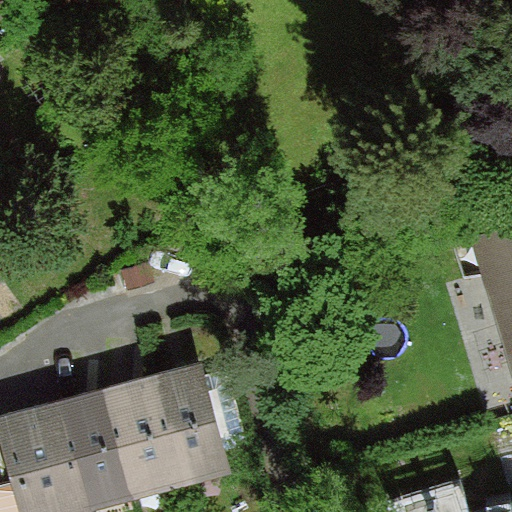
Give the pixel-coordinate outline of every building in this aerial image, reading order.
[(511,227),(484,236),(511,326),(511,227)] [(200,355),(153,370),(183,474),(230,461),(221,442),(239,441),(245,432),(229,375),(218,369),(204,372),(200,355)] [(153,370),(106,383),(134,488),(183,474),(153,370)] [(57,396),(84,502),(134,488),(106,383),(57,396)] [(75,511),(87,510),(84,502),(57,396),(0,410),(0,417),(15,479),(0,482),(0,511),(75,511)] [(511,511),(508,511),(463,511),(457,490),(409,505),(411,511),(511,511)]
